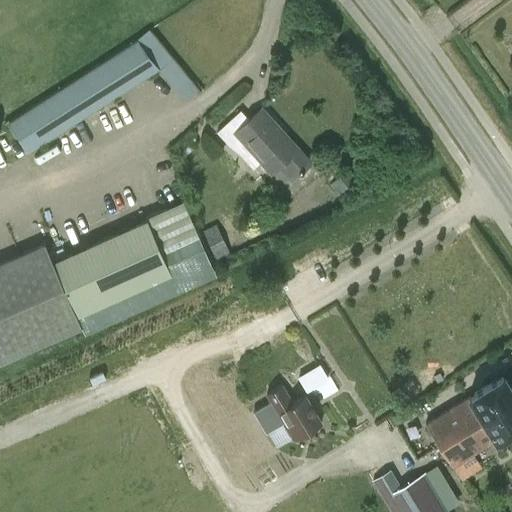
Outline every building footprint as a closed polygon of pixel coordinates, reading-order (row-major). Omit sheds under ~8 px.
[(135,85),(160,70),(175,61),(149,30),(125,46),(114,53),(135,85)] [(99,107),(135,85),(114,53),(78,76),(99,107)] [(199,89),(175,61),(160,70),(185,100),(199,89)] [(63,129),(99,107),(78,76),(43,98),(63,129)] [(26,151),(63,129),(43,98),(8,121),(26,151)] [(293,180),(311,164),(279,129),(262,110),(250,120),(241,111),(227,123),(217,133),(229,145),(239,137),(257,158),(272,174),(280,166),(293,180)] [(184,201),(147,219),(154,235),(162,252),(177,288),(198,279),(208,275),(215,271),(212,264),(207,252),(203,242),(199,234),(184,201)] [(147,219),(116,232),(146,302),(177,288),(162,252),(154,235),(147,219)] [(86,245),(53,261),(81,329),(146,302),(116,232),(86,245)] [(46,245),(10,260),(46,344),(81,329),(53,261),(46,245)] [(0,264),(0,332),(11,359),(46,344),(10,260),(0,264)] [(230,294),(79,368),(99,408),(250,334),(230,294)] [(0,332),(0,363),(11,359),(0,332)] [(300,373),(307,387),(323,379),(316,365),(300,373)] [(439,444),(511,398),(511,388),(503,374),(469,395),(470,396),(426,423),(439,444)] [(304,428),(320,418),(305,393),(292,400),(280,381),(265,391),(270,398),(253,409),(265,429),(282,419),(285,424),(284,430),(290,432),(292,435),(296,433),(303,435),(304,428)] [(85,511),(14,384),(0,392),(0,465),(25,511),(85,511)] [(511,428),(511,398),(439,444),(451,465),(496,438),(511,428)] [(371,482),(390,511),(448,511),(424,472),(400,486),(390,469),(371,482)]
